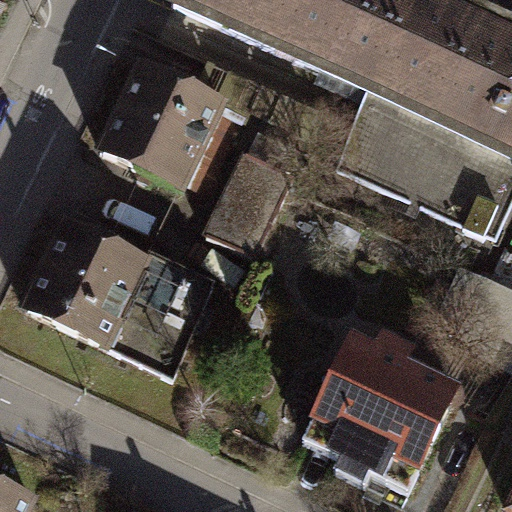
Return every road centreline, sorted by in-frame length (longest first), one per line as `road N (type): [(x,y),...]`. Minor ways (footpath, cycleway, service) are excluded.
road 1 (residential): [(0,407),(218,511)]
road 2 (residential): [(0,190),(90,0)]
